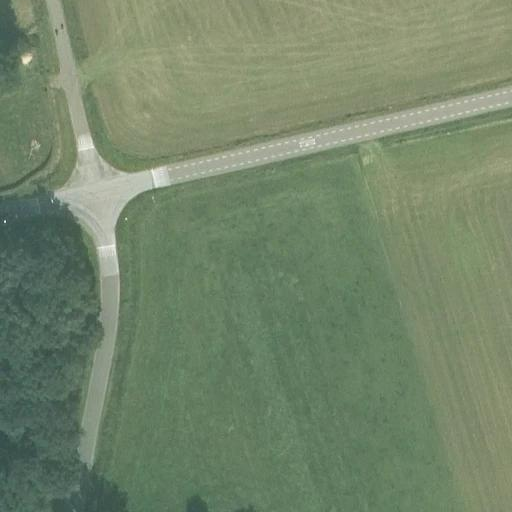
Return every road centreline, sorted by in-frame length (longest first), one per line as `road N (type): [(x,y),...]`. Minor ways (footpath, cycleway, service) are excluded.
road 1 (tertiary): [(95,194),(511,98)]
road 2 (unclassified): [(73,511),(110,305),(95,194)]
road 3 (unclassified): [(95,194),(51,0)]
